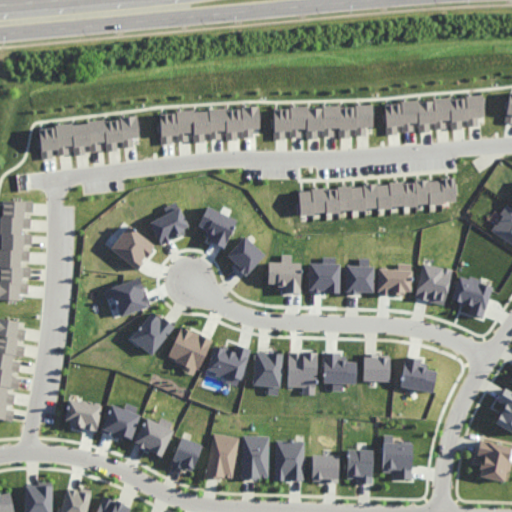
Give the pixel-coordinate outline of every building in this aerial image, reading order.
[(383,103),(386,135),(399,134),(399,132),(413,131),(413,123),(417,123),(418,133),(432,132),(431,129),(449,128),(449,130),(464,129),(464,126),(478,126),(477,117),(483,117),(482,96),(383,103)] [(272,108),(273,139),(286,139),(286,137),(301,137),(301,129),(305,129),(305,139),(319,138),(319,136),(333,136),(333,128),(338,128),(338,138),(351,137),(351,135),(366,135),(365,127),(372,127),(371,105),(272,108)] [(159,112),(161,144),(174,144),(174,141),(188,141),(188,134),(192,133),(193,142),(206,142),(206,139),(220,139),(220,131),(224,131),(225,140),(238,140),(238,138),(252,137),(252,128),(259,128),(258,107),(159,112)] [(38,127),(41,159),(55,158),(55,156),(71,154),(72,156),(87,154),(87,152),(101,150),(100,143),(105,142),(106,152),(120,150),(119,148),(133,147),(132,138),(139,137),(136,117),(38,127)] [(299,213),(456,204),(455,179),(298,189),(299,213)] [(0,228),(0,299),(19,300),(19,293),(27,294),(28,280),(30,280),(30,266),(21,266),(21,261),(29,261),(29,247),(31,247),(32,233),(22,233),(22,228),(30,228),(31,214),(32,214),(33,201),(1,200),(0,228)] [(166,214),(149,222),(160,244),(190,230),(176,201),(163,207),(166,214)] [(491,231),(511,243),(511,208),(507,205),(491,231)] [(236,220),(207,206),(198,226),(206,230),(205,234),(211,237),(209,241),(224,248),(236,220)] [(154,246),(128,225),(110,248),(136,269),(154,246)] [(264,255),(244,236),(226,256),(246,275),(264,255)] [(301,262),(291,262),(291,255),(281,254),(281,262),(268,262),(267,283),(277,284),(277,288),(284,288),(284,293),(300,293),(301,262)] [(339,257),(322,257),(322,263),(309,263),(308,292),(338,292),(339,257)] [(345,265),(345,292),(373,293),(373,266),(369,266),(369,258),(359,258),(359,265),(345,265)] [(414,297),(443,305),(452,270),(422,262),(414,297)] [(377,293),(411,295),(412,264),(397,263),(397,269),(378,269),(377,293)] [(451,300),(470,306),(468,313),(483,317),(493,285),(459,275),(451,300)] [(149,306),(138,277),(110,288),(121,316),(149,306)] [(129,338),(151,355),(173,327),(152,310),(129,338)] [(0,418),(12,420),(14,408),(13,407),(15,394),(7,393),(8,387),(18,389),(20,375),(18,375),(20,361),(13,360),(14,355),(23,357),(25,343),(24,343),(26,329),(18,328),(19,321),(0,318),(0,418)] [(211,339),(180,326),(167,357),(184,364),(181,370),(196,376),(211,339)] [(249,349),(235,345),(233,352),(213,346),(205,373),(239,383),(249,349)] [(287,386),(302,386),(302,394),(315,395),(316,352),(288,351),(287,386)] [(268,386),(267,394),(279,395),(281,353),(254,352),(253,385),(268,386)] [(322,382),(332,383),(331,390),(342,390),(342,383),(355,384),(356,362),(346,362),(346,353),(323,353),(322,382)] [(375,357),(375,353),(363,353),(362,380),(389,381),(390,357),(375,357)] [(400,388),(433,391),(435,371),(426,370),(427,360),(403,358),(400,388)] [(495,424),(511,432),(511,392),(504,389),(498,401),(504,405),(495,424)] [(63,423),(97,429),(101,406),(68,399),(63,423)] [(129,440),(141,408),(126,403),(123,409),(111,404),(101,430),(129,440)] [(176,424),(160,417),(158,423),(145,417),(133,444),(161,456),(176,424)] [(239,438),(213,433),(205,475),(231,480),(239,438)] [(382,472),(395,472),(395,479),(411,479),(412,443),(393,443),(393,435),(383,434),(382,472)] [(242,478),(268,478),(269,436),(242,436),(242,478)] [(171,464),(192,472),(202,445),(181,437),(171,464)] [(274,480),(303,480),(304,441),(275,440),(274,480)] [(504,481),(511,447),(480,440),(477,454),(483,455),(478,476),(504,481)] [(372,483),(372,449),(347,449),(347,478),(358,478),(357,483),(372,483)] [(311,481),(337,482),(338,455),(312,454),(311,481)] [(50,511),(52,485),(24,484),(23,511),(50,511)] [(86,511),(91,492),(65,486),(59,511),(86,511)] [(0,511),(13,511),(9,492),(0,493),(0,511)] [(127,511),(129,507),(102,496),(95,511),(127,511)]
